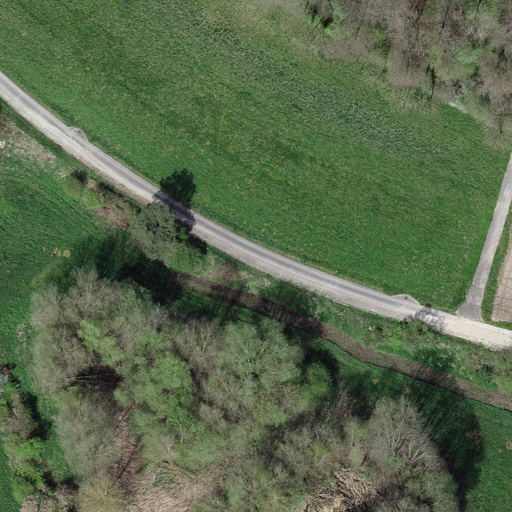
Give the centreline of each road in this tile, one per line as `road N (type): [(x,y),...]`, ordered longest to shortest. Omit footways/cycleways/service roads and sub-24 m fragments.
road 1 (residential): [(511,340),(324,284),(219,237),(67,139),(0,82)]
road 2 (track): [(466,329),(511,177)]
